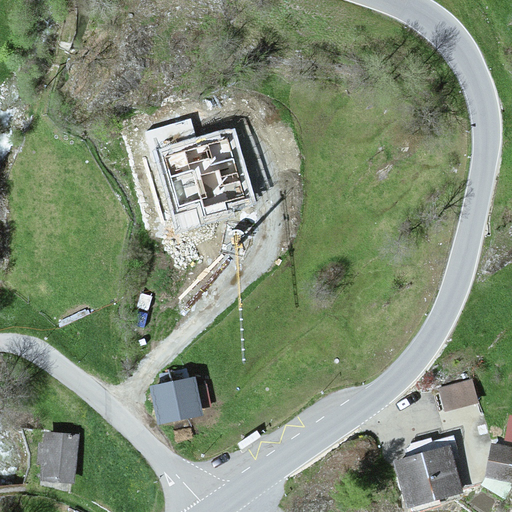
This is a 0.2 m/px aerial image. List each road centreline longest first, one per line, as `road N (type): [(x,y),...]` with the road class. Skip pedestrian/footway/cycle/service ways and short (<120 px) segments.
road 1 (tertiary): [(384,0),(416,11),(456,41),(480,85),(483,171),(448,307),(419,355),(373,400),(209,511)]
road 2 (residential): [(208,511),(151,441),(58,364),(0,342)]
